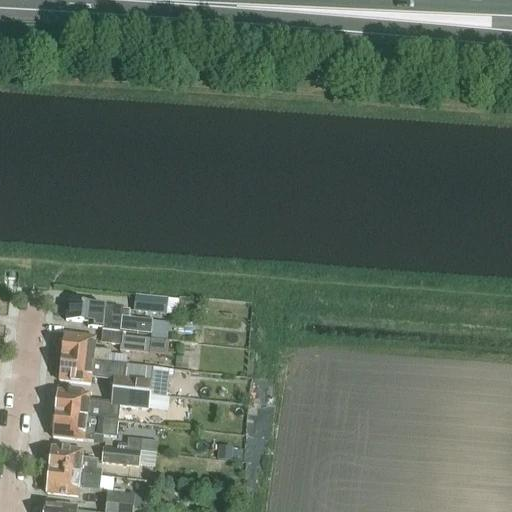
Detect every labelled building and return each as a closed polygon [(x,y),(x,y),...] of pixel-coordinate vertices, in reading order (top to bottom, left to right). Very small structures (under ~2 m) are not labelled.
[(134,296),(134,311),(178,313),(179,298),(134,296)] [(68,304),(66,323),(88,325),(88,330),(102,332),(102,336),(103,336),(104,333),(121,335),(121,338),(150,342),(151,340),(123,338),(123,334),(120,333),(122,309),(68,304)] [(103,336),(102,336),(101,347),(120,349),(120,354),(149,356),(150,342),(121,338),(121,335),(104,333),(103,336)] [(100,353),(94,352),(96,340),(65,337),(62,360),(126,367),(127,358),(111,356),(112,352),(100,351),(100,353)] [(187,372),(188,360),(176,359),(175,371),(187,372)] [(62,360),(60,383),(90,387),(91,382),(115,384),(114,395),(151,399),(153,384),(151,384),(152,370),(126,367),(62,360)] [(151,399),(114,395),(113,403),(89,400),(89,397),(58,393),(56,416),(118,424),(120,409),(149,413),(151,399)] [(93,444),(94,438),(116,440),(118,424),(56,416),(53,440),(93,444)] [(128,438),(127,446),(126,452),(140,454),(142,440),(128,438)] [(219,448),(217,462),(232,464),(234,449),(219,447),(219,448)] [(52,450),(50,473),(101,479),(102,472),(97,472),(98,462),(82,460),(83,453),(52,450)] [(117,451),(103,450),(102,465),(139,469),(140,454),(117,451)] [(77,499),(78,496),(78,490),(100,493),(101,479),(50,473),(47,496),(77,499)] [(107,508),(133,511),(133,509),(141,510),(142,497),(108,493),(107,508)]
